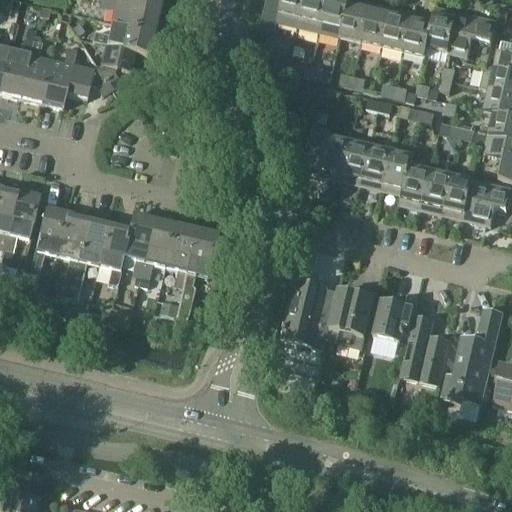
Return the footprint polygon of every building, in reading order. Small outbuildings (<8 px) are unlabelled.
[(93,0),(93,2),(102,4),(159,17),(163,0),(93,0)] [(298,33),(305,0),(267,0),(262,23),(276,26),(276,28),(298,33)] [(319,38),(327,0),(305,0),(298,33),(319,38)] [(327,0),(319,38),(340,43),(342,34),(349,3),(350,3),(351,0),(327,0)] [(370,8),(350,3),(349,3),(342,34),(340,43),(361,48),(370,8)] [(111,28),(154,38),(159,17),(102,4),(100,13),(113,16),(111,28)] [(382,53),(391,13),(370,8),(361,48),(382,53)] [(391,13),(382,53),(403,58),(412,18),(391,13)] [(447,58),(457,19),(435,13),(432,22),(433,23),(426,53),(427,53),(447,58)] [(412,18),(403,58),(425,63),(427,53),(426,53),(433,23),(432,22),(412,18)] [(457,19),(447,58),(467,63),(472,43),(490,48),(495,28),(457,19)] [(79,28),(72,33),(78,41),(85,36),(79,28)] [(108,40),(95,37),(92,46),(105,50),(105,49),(136,56),(136,57),(149,60),(154,38),(111,28),(108,40)] [(0,99),(20,104),(33,46),(25,44),(21,58),(9,55),(0,92),(0,99)] [(494,73),(511,77),(511,47),(500,45),(494,73)] [(46,84),(51,65),(38,62),(41,48),(33,46),(20,104),(40,109),(46,84)] [(105,49),(105,50),(101,69),(97,71),(111,94),(120,89),(114,79),(116,74),(131,78),(136,57),(136,56),(105,49)] [(0,92),(9,55),(0,53),(0,92)] [(46,84),(40,109),(62,114),(65,100),(72,69),(73,70),(76,57),(66,54),(63,68),(51,65),(46,84)] [(299,68),(297,79),(308,82),(311,71),(299,68)] [(111,94),(97,71),(92,74),(73,70),(72,69),(65,100),(86,105),(90,90),(96,91),(102,100),(111,94)] [(320,85),(323,74),(311,71),(308,82),(320,85)] [(456,73),(445,71),(441,83),(453,86),(456,73)] [(511,77),(494,73),(488,95),(511,100),(511,77)] [(342,78),(339,88),(351,91),(353,80),(342,78)] [(363,94),(365,83),(353,80),(351,91),(363,94)] [(439,95),(450,98),(453,86),(441,83),(439,95)] [(384,88),(381,98),(392,101),(395,90),(384,88)] [(430,92),(418,89),(416,99),(428,102),(430,92)] [(405,104),(407,93),(395,90),(392,101),(405,104)] [(511,100),(488,95),(483,117),(494,119),(494,118),(511,122),(511,100)] [(407,97),(405,105),(413,107),(415,99),(407,97)] [(369,101),(367,112),(378,115),(380,104),(369,101)] [(390,118),(393,107),(380,104),(378,115),(390,118)] [(458,110),(446,107),(444,117),(455,120),(458,110)] [(411,110),(408,121),(420,124),(423,113),(411,110)] [(432,126),(434,116),(423,113),(420,124),(432,126)] [(489,140),(511,145),(511,122),(494,118),(494,119),(489,140)] [(443,125),(440,136),(460,141),(463,130),(443,125)] [(471,144),(474,133),(463,130),(460,141),(471,144)] [(338,185),(347,146),(328,141),(329,135),(312,131),(303,170),(319,174),(317,180),(338,185)] [(511,145),(489,140),(484,159),(503,164),(498,182),(511,185),(511,145)] [(365,165),(369,151),(347,146),(338,185),(359,190),(365,165)] [(381,195),(390,156),(369,151),(365,165),(359,190),(381,195)] [(390,156),(381,195),(401,200),(402,200),(409,171),(410,171),(412,162),(390,156)] [(430,176),(410,171),(409,171),(402,200),(401,200),(399,209),(421,214),(430,176)] [(441,219),(450,181),(430,176),(421,214),(441,219)] [(462,224),(471,186),(450,181),(441,219),(462,224)] [(471,186),(462,224),(490,231),(494,212),(505,215),(510,195),(471,186)] [(0,253),(4,254),(18,197),(0,192),(0,253)] [(18,197),(4,254),(12,256),(15,243),(30,246),(40,202),(18,197)] [(35,294),(40,273),(44,259),(56,262),(66,218),(44,213),(26,292),(35,294)] [(66,218),(56,262),(68,265),(59,301),(69,303),(87,223),(66,218)] [(123,263),(124,264),(134,266),(131,280),(140,282),(154,224),(132,219),(128,233),(130,233),(123,263)] [(98,272),(109,228),(87,223),(69,303),(77,305),(85,269),(98,272)] [(164,273),(175,229),(154,224),(140,282),(149,284),(152,270),(164,273)] [(130,233),(128,233),(109,228),(98,272),(110,275),(107,288),(117,291),(124,264),(123,263),(130,233)] [(182,292),(196,234),(175,229),(164,273),(177,276),(174,290),(182,292)] [(195,295),(191,294),(194,280),(208,283),(218,239),(196,234),(182,292),(184,292),(176,324),(188,327),(195,295)] [(149,284),(140,283),(139,290),(139,291),(147,293),(149,284)] [(326,346),(337,298),(326,295),(327,293),(295,285),(281,344),(313,351),(315,344),(326,346)] [(337,298),(326,346),(361,355),(374,298),(360,295),(358,300),(338,296),(338,298),(337,298)] [(409,343),(414,322),(417,307),(406,304),(404,311),(381,306),(372,341),(399,348),(401,341),(409,343)] [(481,412),(503,319),(482,314),(475,345),(461,341),(452,380),(446,378),(441,402),(481,412)] [(414,322),(409,343),(399,382),(437,391),(448,346),(429,342),(433,327),(414,322)] [(511,371),(500,369),(496,386),(498,387),(492,411),(511,415),(511,371)] [(379,406),(376,417),(389,420),(391,409),(379,406)] [(35,511),(38,505),(32,504),(7,498),(3,511),(35,511)]
